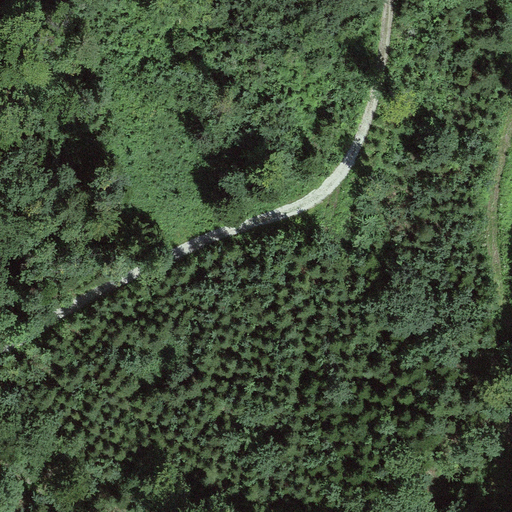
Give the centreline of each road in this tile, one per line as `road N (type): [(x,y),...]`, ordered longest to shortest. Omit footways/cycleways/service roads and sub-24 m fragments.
road 1 (track): [(389,0),(381,81),(345,171),(299,205),(87,294),(0,353)]
road 2 (track): [(511,121),(494,219),(511,319)]
